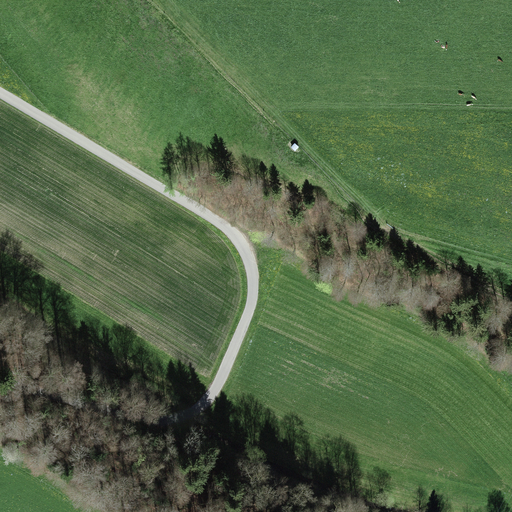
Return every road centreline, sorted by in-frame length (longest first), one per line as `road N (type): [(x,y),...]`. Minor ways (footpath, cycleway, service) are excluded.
road 1 (unclassified): [(0,379),(172,421),(214,390),(253,290),(250,264),(231,232),(0,92)]
road 2 (track): [(511,309),(388,235),(280,115),(160,0)]
